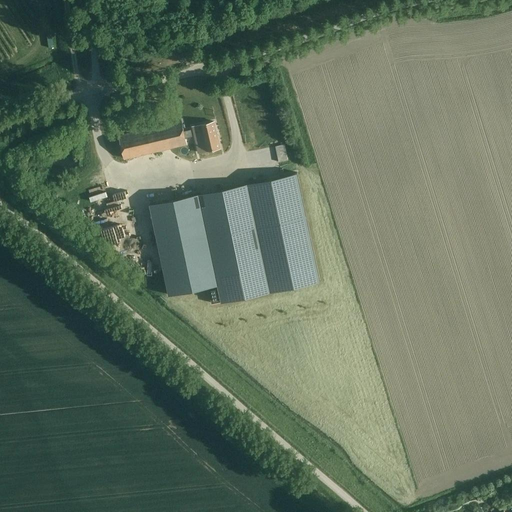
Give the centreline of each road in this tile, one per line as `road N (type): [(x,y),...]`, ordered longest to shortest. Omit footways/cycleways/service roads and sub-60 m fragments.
road 1 (unclassified): [(362,511),(0,200)]
road 2 (unclassified): [(0,125),(81,92),(238,58),(410,0)]
road 3 (track): [(183,0),(186,11),(259,0),(295,7),(302,0)]
